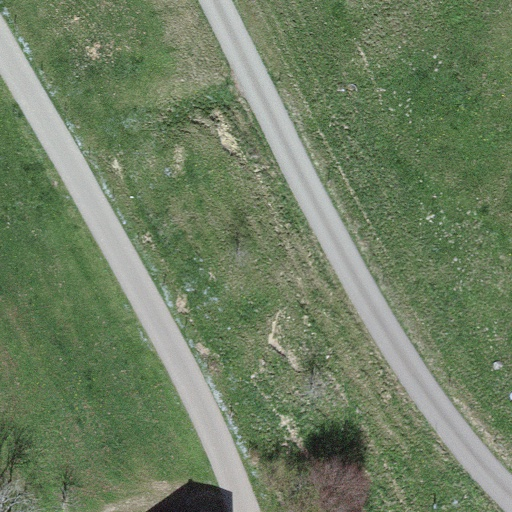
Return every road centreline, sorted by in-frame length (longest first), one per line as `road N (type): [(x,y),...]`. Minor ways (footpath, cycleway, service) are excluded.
road 1 (track): [(511,498),(480,467),(359,290),(216,0)]
road 2 (track): [(0,45),(197,398),(243,511)]
